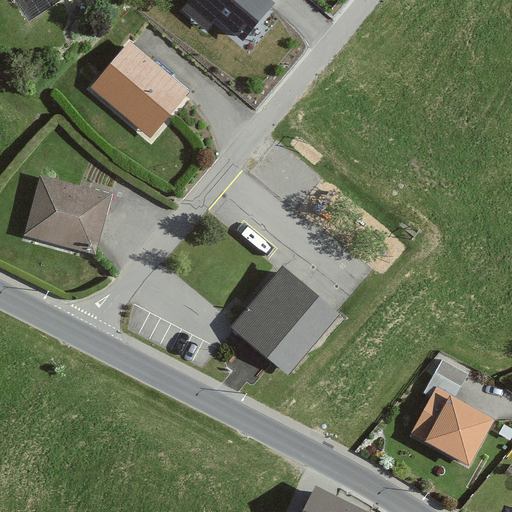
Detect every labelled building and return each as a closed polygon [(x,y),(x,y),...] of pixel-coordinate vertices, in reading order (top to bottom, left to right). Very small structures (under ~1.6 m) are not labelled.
[(198,0),(200,1),(189,17),(212,34),(220,24),(252,48),(280,11),(265,0),(198,0)] [(97,91),(160,141),(195,97),(132,47),(97,91)] [(23,236),(96,253),(110,195),(37,178),(23,236)] [(334,312),(284,271),(238,325),(289,367),(334,312)] [(439,378),(408,432),(476,471),(507,417),(439,378)] [(365,511),(321,492),(312,511),(365,511)]
